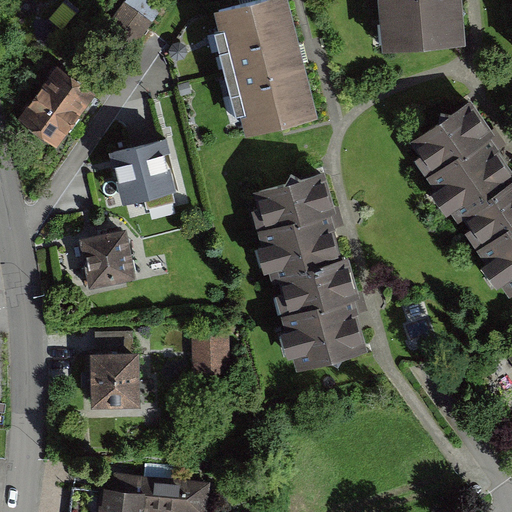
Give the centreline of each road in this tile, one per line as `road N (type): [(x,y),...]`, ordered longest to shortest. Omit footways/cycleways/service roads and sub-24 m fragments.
road 1 (residential): [(16,251),(160,38)]
road 2 (tertiary): [(21,300),(28,384),(18,511)]
